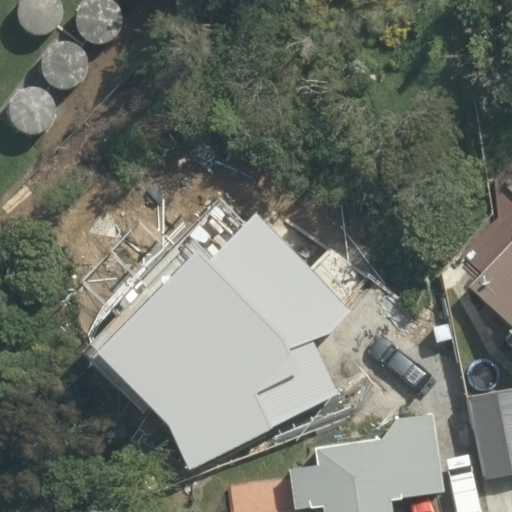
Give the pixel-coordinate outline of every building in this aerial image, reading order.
[(22,0),(19,7),(18,14),(19,21),(22,28),(28,33),(35,36),(42,37),(49,35),(56,31),(61,25),(63,18),(63,10),(61,3),(58,0),(22,0)] [(110,1),(105,0),(93,0),(87,3),(82,8),(78,15),(77,22),(79,30),(82,36),(87,41),(94,44),(102,45),(109,43),(115,39),(120,34),(123,26),(123,19),(121,11),(116,5),(110,1)] [(74,46),(67,45),(59,45),(52,49),(47,54),(43,60),(42,68),(43,75),(47,82),(52,87),(59,90),(66,91),(74,89),(80,85),(85,79),(88,72),(88,64),(85,57),(81,51),(74,46)] [(42,92),(34,90),(27,91),(20,94),(14,99),(11,106),(10,113),(11,120),(14,127),(20,132),(27,135),(34,136),(41,134),(48,130),(53,124),(55,117),(56,109),(53,102),(48,96),(42,92)] [(511,352),(511,222),(455,285),(506,330),(497,339),(511,352)] [(511,467),(511,383),(462,387),(469,471),(511,467)] [(425,407),(150,469),(158,511),(383,511),(380,498),(442,485),(425,407)]
